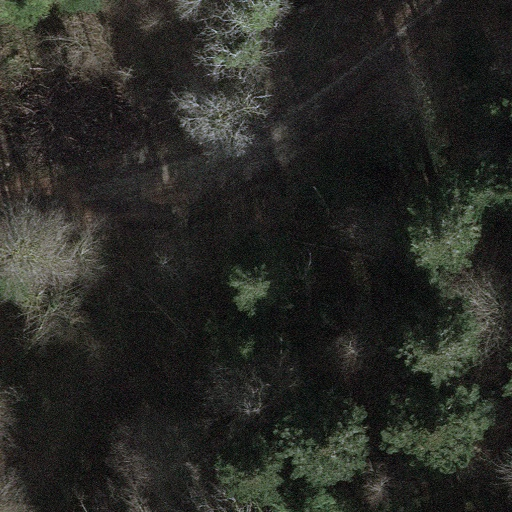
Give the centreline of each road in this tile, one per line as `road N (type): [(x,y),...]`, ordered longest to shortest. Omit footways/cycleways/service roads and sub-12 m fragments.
road 1 (track): [(0,196),(39,190),(339,85),(453,0)]
road 2 (track): [(281,104),(125,308),(48,454),(38,511)]
road 3 (track): [(413,511),(511,437)]
